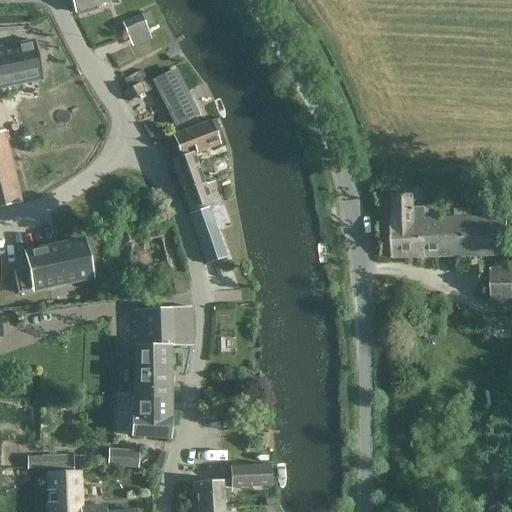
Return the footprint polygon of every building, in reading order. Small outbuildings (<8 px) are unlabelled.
[(68,0),(73,13),(113,0),(68,0)] [(139,14),(122,22),(127,35),(145,28),(139,14)] [(34,41),(0,48),(0,89),(42,80),(34,41)] [(211,111),(187,64),(176,69),(200,117),(211,111)] [(123,79),(128,88),(145,78),(141,69),(123,79)] [(141,83),(145,93),(164,83),(165,87),(170,84),(165,71),(141,83)] [(123,91),(129,101),(139,95),(134,85),(123,91)] [(172,162),(189,211),(219,200),(215,187),(209,185),(203,186),(192,155),(187,156),(184,148),(191,145),(195,154),(220,145),(211,122),(173,135),(181,159),(172,162)] [(0,208),(21,204),(4,133),(0,133),(0,208)] [(490,269),(491,304),(511,303),(511,268),(506,269),(505,218),(469,218),(469,209),(454,209),(454,218),(424,218),(424,216),(428,216),(428,206),(412,207),(412,194),(392,195),(393,222),(390,222),(391,258),(500,255),(500,269),(490,269)] [(495,211),(495,198),(475,198),(475,211),(495,211)] [(210,208),(213,220),(227,215),(223,204),(210,208)] [(189,215),(206,265),(226,258),(209,208),(189,215)] [(123,280),(146,275),(138,235),(115,239),(123,280)] [(25,254),(28,270),(13,273),(18,295),(91,278),(83,241),(25,254)] [(191,308),(188,308),(136,311),(136,381),(133,399),(171,400),(171,379),(170,348),(193,348),(191,308)] [(494,338),(511,337),(511,317),(493,318),(494,338)] [(171,419),(171,414),(171,400),(133,399),(132,437),(169,440),(171,419)] [(107,449),(106,467),(137,469),(138,451),(107,449)] [(41,456),(41,470),(73,469),(73,456),(41,456)] [(230,482),(222,482),(192,484),(194,511),(223,509),(223,492),(231,492),(230,488),(270,486),(269,466),(229,468),(230,482)] [(135,511),(123,511),(104,511),(105,506),(82,508),(80,473),(47,475),(47,511),(135,511)]
